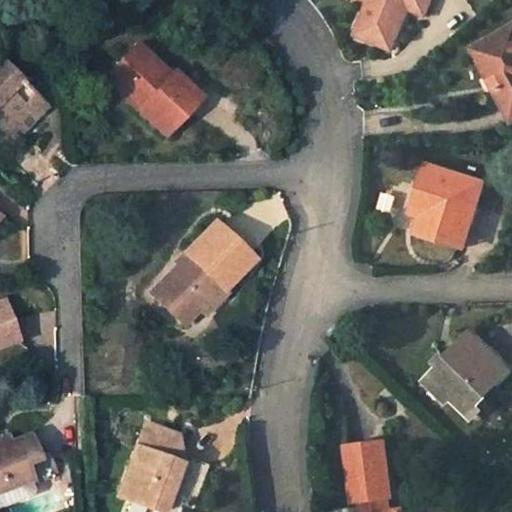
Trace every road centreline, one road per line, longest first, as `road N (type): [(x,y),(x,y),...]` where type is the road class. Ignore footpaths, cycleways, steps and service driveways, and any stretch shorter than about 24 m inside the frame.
road 1 (residential): [(69,384),(57,205),(65,189),(323,174)]
road 2 (residential): [(299,286),(275,436),(282,511)]
road 3 (residential): [(511,283),(299,286)]
road 4 (residential): [(266,0),(299,44),(322,106),(323,174)]
road 5 (unknown): [(69,384),(71,511)]
